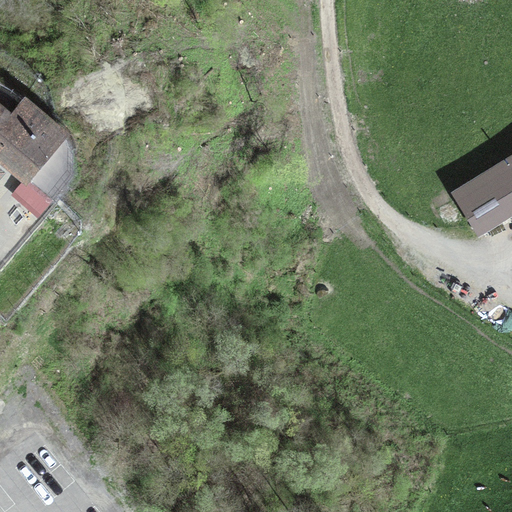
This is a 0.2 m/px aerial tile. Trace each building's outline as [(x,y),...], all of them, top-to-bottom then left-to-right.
[(0,157),(27,179),(64,132),(25,101),(12,117),(0,107),(0,157)] [(72,128),(36,173),(49,183),(85,138),(72,128)] [(511,151),(450,190),(478,236),(511,215),(511,151)] [(39,369),(24,378),(78,461),(93,452),(39,369)] [(104,440),(63,383),(53,390),(94,447),(104,440)]
